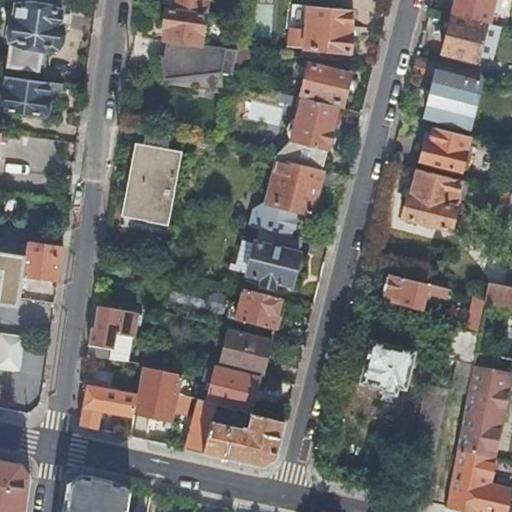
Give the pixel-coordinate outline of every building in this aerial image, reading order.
[(489,22),(494,0),(454,0),(451,12),(489,22)] [(243,12),(245,3),(236,1),(235,11),(243,12)] [(170,8),(206,13),(207,7),(171,2),(170,8)] [(306,28),(308,4),(293,3),(291,26),(306,28)] [(59,24),(61,9),(16,4),(7,65),(40,69),(43,44),(58,46),(61,24),(59,24)] [(354,8),(308,4),(306,28),(291,26),(289,45),(304,46),(351,50),(354,8)] [(202,42),(206,13),(170,8),(166,8),(164,26),(166,26),(165,38),(202,42)] [(441,50),(461,55),(471,58),(476,59),(485,24),(450,15),(450,18),(446,17),(443,29),(447,30),(441,50)] [(248,68),(251,47),(238,44),(236,62),(235,66),(248,68)] [(440,62),(418,56),(414,70),(435,76),(437,69),(438,70),(440,62)] [(302,91),(343,102),(351,73),(309,62),(302,91)] [(469,125),(482,73),(457,66),(455,74),(438,70),(437,69),(435,76),(425,114),(469,125)] [(45,113),(48,96),(50,80),(7,73),(2,106),(45,113)] [(59,98),(62,82),(50,80),(48,96),(59,98)] [(327,147),(338,105),(303,96),(293,138),(327,147)] [(460,170),(470,134),(434,125),(430,141),(426,140),(421,160),(460,170)] [(172,205),(182,150),(168,147),(171,132),(144,127),(141,142),(139,141),(134,177),(135,177),(131,209),(171,215),(172,205)] [(343,187),(347,174),(279,157),(268,200),(255,207),(251,225),(260,227),(291,235),(298,208),(312,212),(321,180),(343,187)] [(455,205),(457,194),(461,178),(419,167),(412,194),(409,194),(404,215),(451,227),(457,206),(455,205)] [(21,171),(18,191),(48,195),(51,175),(21,171)] [(497,187),(507,190),(509,179),(490,175),(488,185),(497,187)] [(457,194),(493,203),(497,187),(488,185),(461,178),(457,194)] [(511,208),(511,191),(507,190),(497,187),(493,203),(491,211),(508,215),(510,208),(511,208)] [(291,235),(260,227),(257,240),(251,238),(244,262),(250,264),(248,272),(263,276),(262,282),(276,285),(277,279),(292,283),(303,238),(291,235)] [(0,234),(0,250),(26,254),(28,239),(0,234)] [(23,271),(58,276),(62,244),(28,239),(26,254),(23,271)] [(449,287),(389,272),(384,292),(394,294),(393,299),(422,307),(426,292),(446,296),(449,287)] [(511,287),(489,282),(487,296),(486,302),(511,308),(511,287)] [(283,313),(287,297),(245,286),(241,301),(233,299),(231,308),(229,315),(275,326),(279,312),(283,313)] [(486,302),(487,296),(474,293),(468,328),(480,331),(486,302)] [(97,327),(91,326),(89,343),(87,354),(109,357),(113,332),(130,333),(132,321),(133,310),(133,308),(100,304),(97,327)] [(26,316),(1,312),(0,316),(0,346),(21,349),(26,316)] [(474,362),(480,331),(468,328),(447,323),(439,355),(458,359),(458,358),(474,362)] [(272,337),(230,326),(220,363),(260,373),(263,374),(272,337)] [(114,358),(126,360),(130,333),(113,332),(109,357),(114,358)] [(419,351),(373,339),(367,363),(368,364),(364,380),(385,386),(385,388),(397,392),(399,385),(405,386),(413,357),(417,358),(419,351)] [(473,364),(474,362),(458,358),(458,359),(451,387),(468,392),(473,364)] [(142,366),(143,362),(130,360),(126,385),(138,387),(142,366)] [(220,363),(217,362),(208,399),(215,401),(230,405),(251,410),(260,373),(220,363)] [(468,392),(457,447),(493,455),(511,373),(473,364),(468,392)] [(183,374),(142,366),(138,387),(138,392),(134,410),(172,418),(174,409),(178,391),(183,374)] [(133,414),(134,410),(138,392),(104,386),(105,381),(87,378),(79,423),(97,428),(101,408),(133,414)] [(186,382),(183,393),(189,394),(198,397),(203,398),(205,387),(186,382)] [(427,383),(405,489),(419,492),(419,494),(426,495),(426,493),(427,493),(447,387),(427,383)] [(183,393),(178,391),(174,409),(184,412),(189,394),(183,393)] [(215,401),(208,399),(203,398),(198,397),(186,447),(263,464),(276,456),(285,420),(251,410),(230,405),(229,409),(252,415),(249,425),(244,424),(240,425),(218,419),(221,408),(214,406),(215,401)] [(446,505),(477,511),(502,511),(508,486),(487,481),(493,455),(457,447),(446,505)] [(0,511),(26,511),(31,476),(22,463),(0,458),(0,511)] [(127,511),(132,486),(83,476),(69,485),(65,511),(127,511)]
